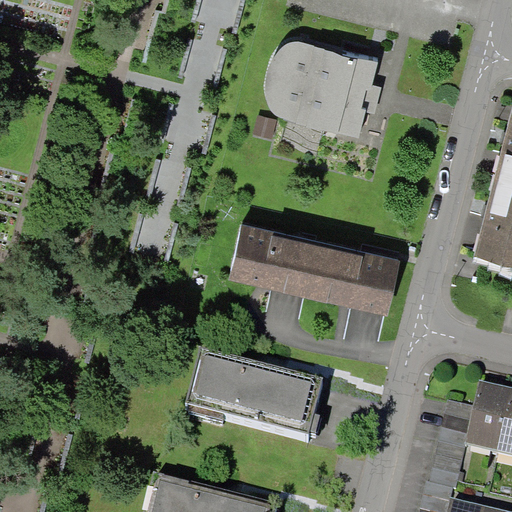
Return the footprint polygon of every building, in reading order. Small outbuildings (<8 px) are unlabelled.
[(370,85),(377,58),(301,39),(287,39),(274,53),(267,73),(266,93),(272,108),(282,114),(358,134),(366,103),(362,102),(366,84),(370,85)] [(473,251),(511,260),(511,103),(473,251)] [(394,262),(239,226),(229,272),(384,308),(394,262)] [(203,348),(189,404),(311,435),(325,380),(203,348)] [(507,399),(476,392),(472,411),(464,445),(495,452),(507,399)] [(511,399),(507,399),(495,452),(511,456),(511,399)] [(453,492),(464,445),(472,411),(444,405),(426,486),(450,492),(453,492)] [(153,480),(144,511),(274,511),(275,511),(153,480)] [(445,511),(446,509),(450,492),(426,486),(423,486),(417,511),(445,511)]
